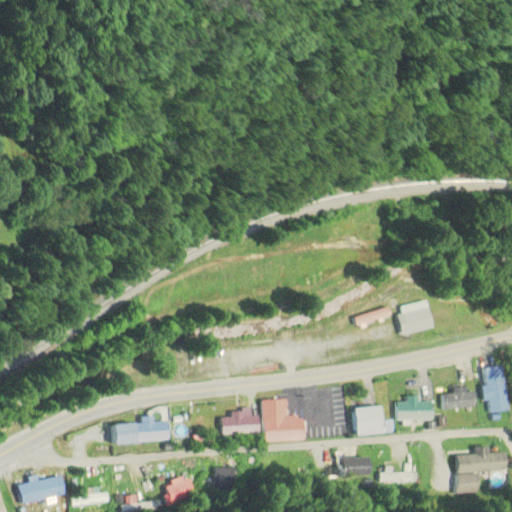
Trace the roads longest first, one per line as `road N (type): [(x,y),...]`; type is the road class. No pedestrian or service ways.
road 1 (secondary): [(511,337),(317,377),(116,403),(0,453)]
road 2 (residential): [(498,433),(68,465),(45,458),(33,436)]
